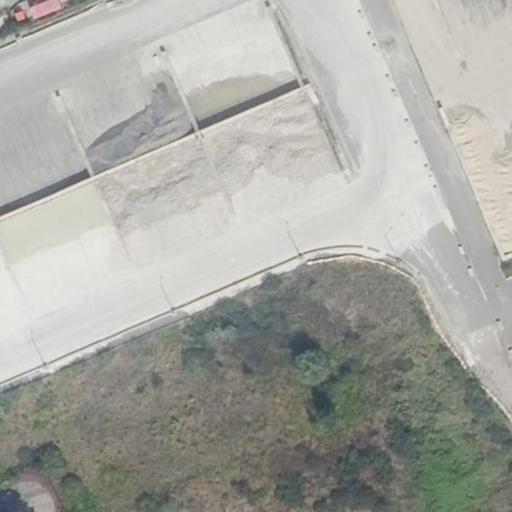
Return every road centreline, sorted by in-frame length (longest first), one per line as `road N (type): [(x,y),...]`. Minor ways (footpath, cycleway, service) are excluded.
road 1 (unknown): [(390,179),(456,253),(482,274),(511,282)]
road 2 (unknown): [(411,0),(426,34),(468,52),(511,49)]
